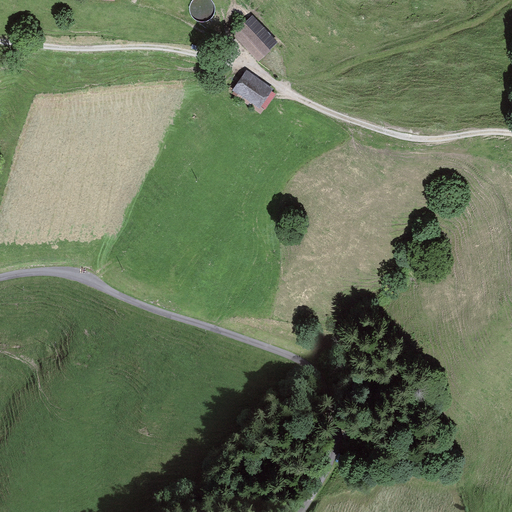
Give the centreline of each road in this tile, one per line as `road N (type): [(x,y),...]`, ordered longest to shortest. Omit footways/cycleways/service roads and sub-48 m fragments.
road 1 (track): [(511,135),(410,138),(307,103),(230,62),(176,49),(0,41)]
road 2 (track): [(0,277),(82,277),(312,367),(337,430),(301,511)]
road 3 (track): [(278,86),(320,80),(483,19),(511,0)]
road 4 (track): [(230,62),(200,26),(134,3),(93,0)]
